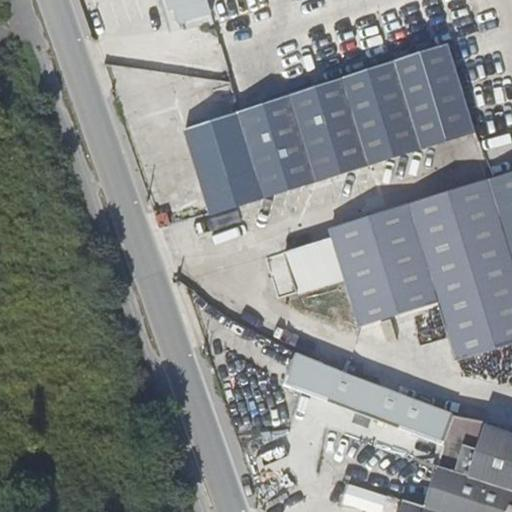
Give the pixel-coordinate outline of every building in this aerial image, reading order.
[(476,131),(450,46),(344,80),(374,165),(476,131)] [(217,218),(374,165),(344,80),(189,131),(217,218)] [(511,349),(511,172),(333,231),(337,244),(291,259),(304,300),(349,286),(363,329),(441,303),(461,365),(511,349)] [(449,455),(458,427),(299,370),(289,397),(362,423),(380,430),(449,455)] [(378,433),(380,430),(362,423),(361,427),(378,433)] [(511,511),(511,441),(490,435),(489,440),(469,434),(461,462),(480,468),(475,485),(444,476),(432,511),(413,511),(410,511),(409,511),(511,511)]
